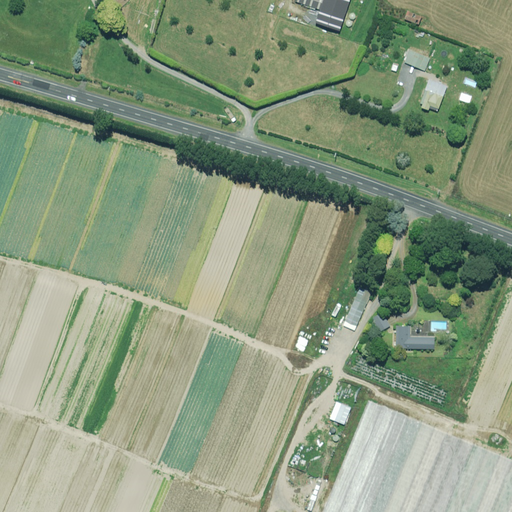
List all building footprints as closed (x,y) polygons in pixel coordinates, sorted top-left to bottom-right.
[(324,0),(298,0),(297,2),(321,10),(324,0)] [(423,17),(409,12),(406,20),(420,25),(423,17)] [(431,59),(411,50),(406,63),(426,71),(431,59)] [(430,80),(426,90),(421,104),(423,105),(422,108),(429,111),(430,108),(439,112),(448,87),(430,80)] [(473,97),(463,94),(460,100),(470,104),(473,97)] [(374,293),(362,287),(345,322),(358,327),(374,293)] [(392,327),(385,314),(374,320),(381,333),(392,327)] [(412,327),(398,327),(397,349),(436,350),(436,337),(412,337),(412,327)] [(352,408),(342,404),(336,421),(345,425),(352,408)]
